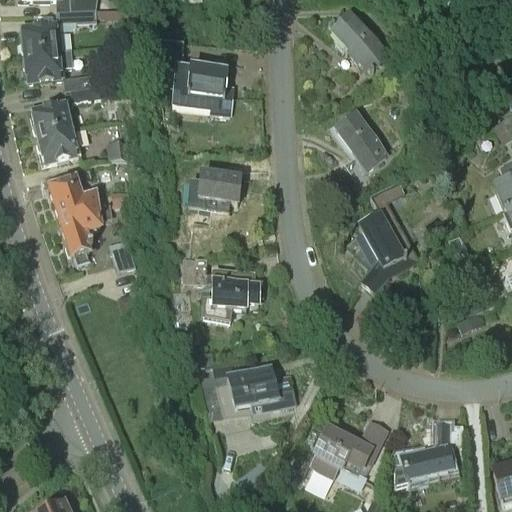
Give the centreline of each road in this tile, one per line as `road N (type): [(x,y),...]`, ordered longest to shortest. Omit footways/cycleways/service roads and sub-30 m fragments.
road 1 (residential): [(511,383),(470,391),(412,386),(357,358),(321,319),(287,210),(275,0)]
road 2 (tertiary): [(83,408),(0,177)]
